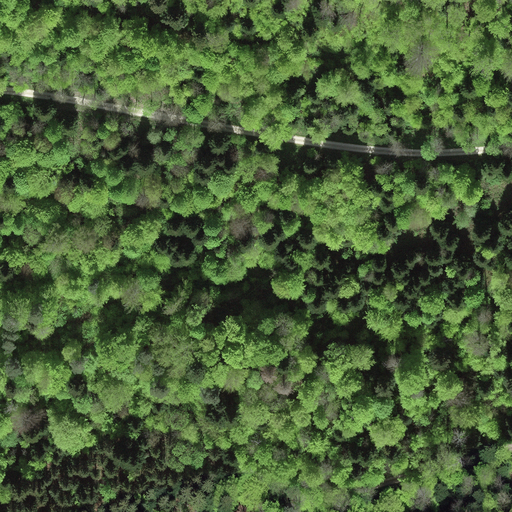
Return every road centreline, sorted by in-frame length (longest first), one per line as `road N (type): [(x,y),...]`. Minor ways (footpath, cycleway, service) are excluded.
road 1 (track): [(511,149),(347,148),(0,88)]
road 2 (track): [(275,511),(511,447)]
